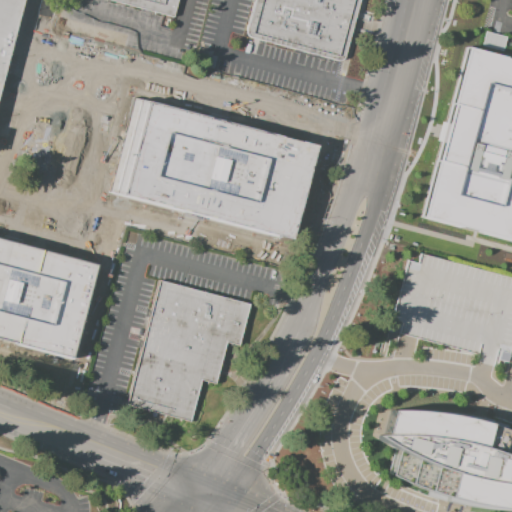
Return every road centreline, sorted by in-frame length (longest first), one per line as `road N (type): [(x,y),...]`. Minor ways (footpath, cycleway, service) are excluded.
road 1 (tertiary): [(342,264),(413,20)]
road 2 (tertiary): [(202,497),(269,412),(311,335)]
